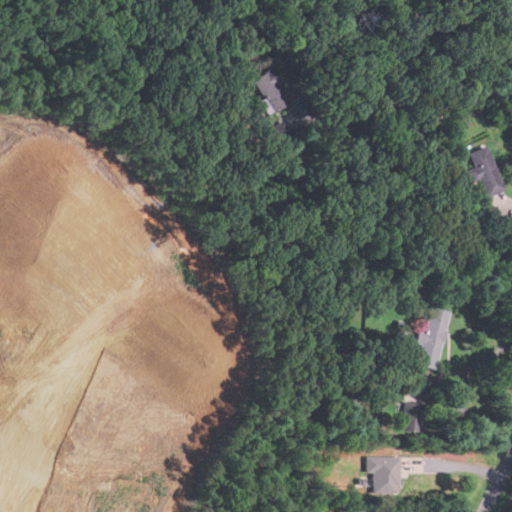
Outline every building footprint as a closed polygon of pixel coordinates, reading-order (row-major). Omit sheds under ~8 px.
[(289,100),(267,67),(250,78),(271,112),(289,100)] [(263,132),(273,144),(287,132),(278,121),(263,132)] [(503,189),(484,145),(466,152),(484,196),(503,189)] [(422,332),(415,330),(413,342),(419,343),(414,364),(434,369),(446,310),(427,306),(422,332)] [(400,432),(419,434),(422,404),(403,402),(400,432)] [(363,455),(398,456),(398,486),(393,485),(394,493),(370,493),(370,472),(364,472),(363,455)]
